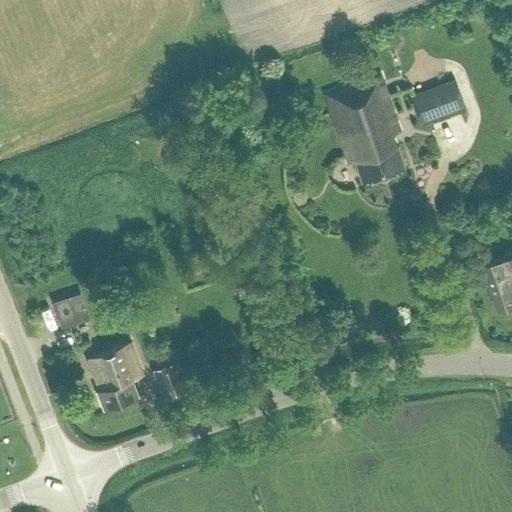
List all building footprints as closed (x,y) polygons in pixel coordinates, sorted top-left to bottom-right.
[(351,158),(358,178),(400,164),(389,130),(397,127),(378,74),(324,93),(347,160),(351,158)] [(408,92),(418,119),(463,102),(453,76),(408,92)] [(511,243),(511,244),(511,246),(511,256),(498,261),(496,256),(478,262),(495,309),(511,303),(511,243)] [(94,389),(100,405),(136,392),(130,375),(139,372),(127,341),(85,357),(97,388),(94,389)] [(174,358),(152,367),(163,397),(186,388),(174,358)]
